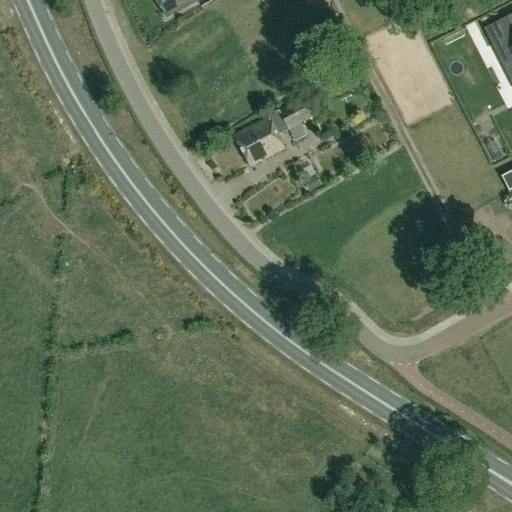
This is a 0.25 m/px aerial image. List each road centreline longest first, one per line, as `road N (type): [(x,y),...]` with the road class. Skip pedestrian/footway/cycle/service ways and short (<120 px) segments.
road 1 (primary): [(27,0),(92,128),(225,289),(294,347),(511,485)]
road 2 (unclassified): [(499,310),(432,347),(397,354),(273,275),(206,206),(161,143),(90,0)]
